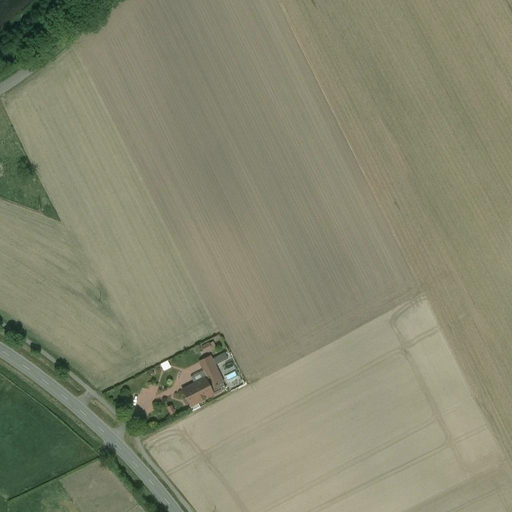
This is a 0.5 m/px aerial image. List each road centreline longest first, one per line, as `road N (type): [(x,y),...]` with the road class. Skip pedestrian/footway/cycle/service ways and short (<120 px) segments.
road 1 (tertiary): [(0,348),(80,409),(174,511)]
road 2 (unclassified): [(0,91),(112,0)]
